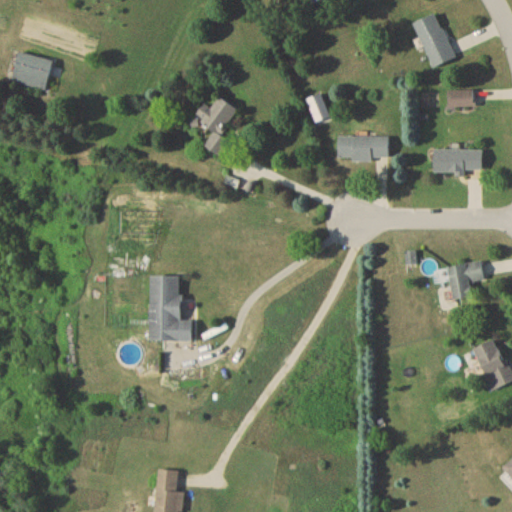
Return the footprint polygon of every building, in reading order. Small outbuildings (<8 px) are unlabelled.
[(434,71),(457,62),(439,17),(416,26),(434,71)] [(14,85),(48,93),(56,64),(22,55),(14,85)] [(451,111),(475,111),(475,93),(451,93),(451,111)] [(241,114),(221,100),(213,111),(207,107),(197,122),(216,136),(206,150),(222,160),(233,145),(224,139),(241,114)] [(391,140),(341,140),(341,164),(391,164),(391,140)] [(485,153),(436,153),(436,176),(485,176),(485,153)] [(474,301),(472,285),(486,283),(484,266),(451,270),(455,304),(474,301)] [(195,345),(196,324),(183,324),(184,280),(154,280),(153,345),(195,345)] [(511,386),(511,376),(497,343),(477,352),(496,394),(511,386)] [(183,511),(186,494),(179,493),(181,473),(161,471),(157,511),(183,511)]
